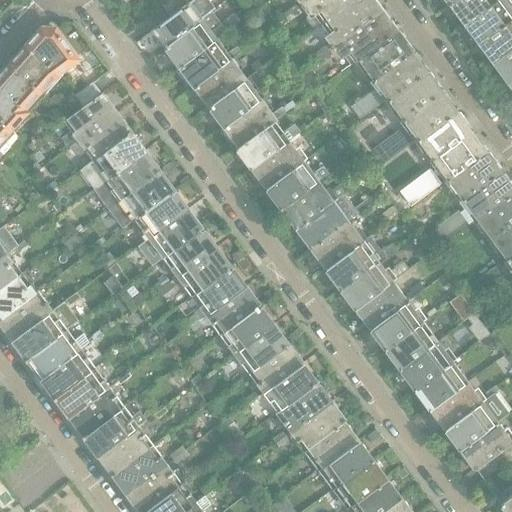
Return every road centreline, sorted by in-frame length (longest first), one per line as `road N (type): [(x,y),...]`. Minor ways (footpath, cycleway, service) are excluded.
road 1 (residential): [(465,511),(85,0)]
road 2 (residential): [(396,0),(511,154)]
road 3 (residential): [(112,511),(0,361)]
